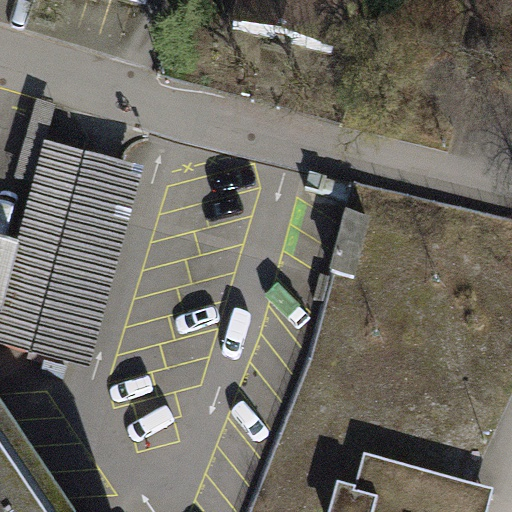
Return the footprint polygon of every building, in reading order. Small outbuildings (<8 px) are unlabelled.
[(242,0),(234,30),(333,56),(346,0),(242,0)] [(17,251),(0,315),(0,349),(90,374),(145,173),(108,163),(46,146),(17,251)] [(373,214),(348,207),(331,266),(356,274),(373,214)] [(0,315),(17,251),(0,246),(0,315)] [(0,511),(59,511),(0,422),(0,511)] [(342,479),(332,511),(489,511),(495,490),(480,486),(366,454),(358,484),(342,479)]
